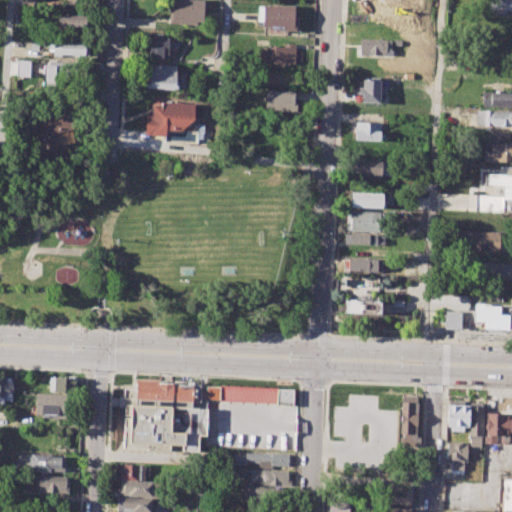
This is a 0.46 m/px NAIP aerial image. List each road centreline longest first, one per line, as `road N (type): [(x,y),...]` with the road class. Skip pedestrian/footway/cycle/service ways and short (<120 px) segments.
road 1 (secondary): [(0,351),(511,377)]
road 2 (secondary): [(511,353),(0,333)]
road 3 (residential): [(331,0),(311,511)]
road 4 (residential): [(101,337),(94,511)]
road 5 (residential): [(434,350),(429,511)]
road 6 (residential): [(117,0),(107,159)]
